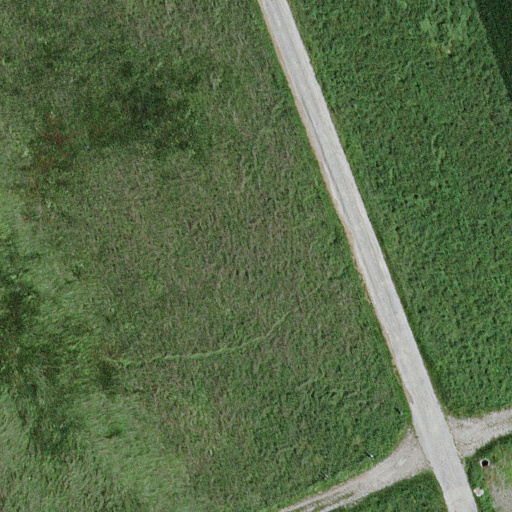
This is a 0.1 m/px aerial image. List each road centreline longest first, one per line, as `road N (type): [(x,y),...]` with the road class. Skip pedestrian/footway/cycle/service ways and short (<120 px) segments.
road 1 (unclassified): [(477,511),(286,0)]
road 2 (track): [(308,511),(511,421)]
